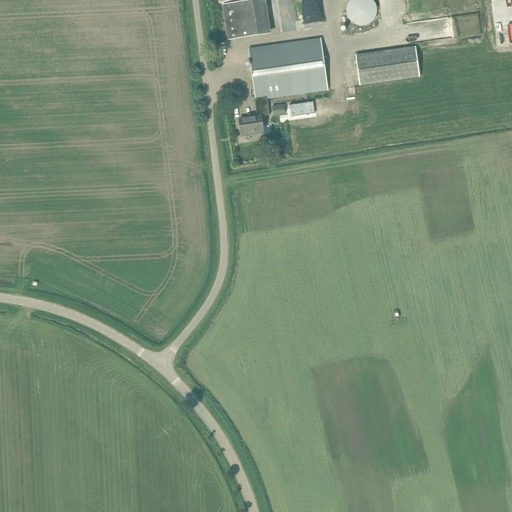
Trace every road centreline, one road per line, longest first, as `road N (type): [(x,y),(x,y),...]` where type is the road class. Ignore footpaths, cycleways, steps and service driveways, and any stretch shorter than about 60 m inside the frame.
road 1 (unclassified): [(160,366),(203,311),(224,259),(195,0)]
road 2 (unclassified): [(0,298),(85,320),(160,366)]
road 3 (unclassified): [(254,511),(215,427),(160,366)]
